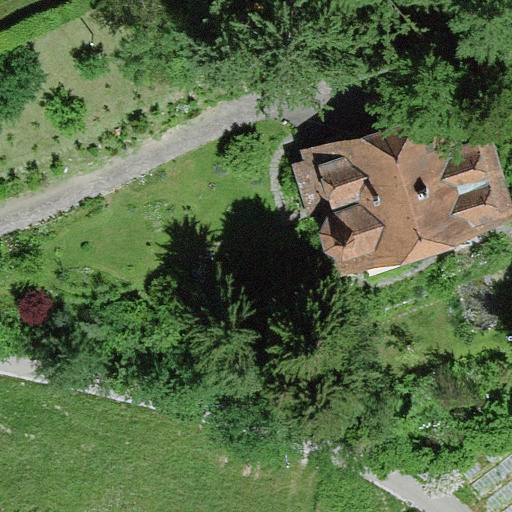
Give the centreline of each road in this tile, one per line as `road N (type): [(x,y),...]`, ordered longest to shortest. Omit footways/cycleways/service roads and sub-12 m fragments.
road 1 (unclassified): [(0,219),(463,0)]
road 2 (residential): [(0,361),(291,431),(404,481),(448,511)]
